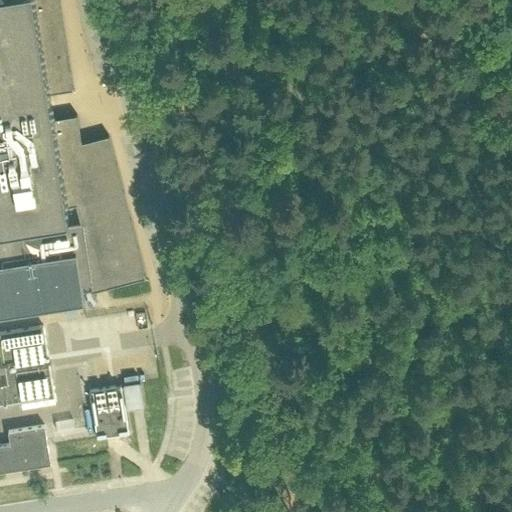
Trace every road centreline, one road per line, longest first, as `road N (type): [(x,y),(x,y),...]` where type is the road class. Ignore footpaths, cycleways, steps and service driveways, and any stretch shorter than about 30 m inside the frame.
road 1 (track): [(307,511),(166,0)]
road 2 (track): [(511,113),(370,0)]
